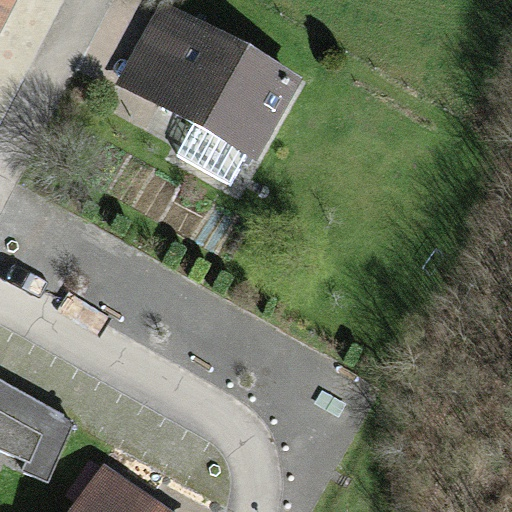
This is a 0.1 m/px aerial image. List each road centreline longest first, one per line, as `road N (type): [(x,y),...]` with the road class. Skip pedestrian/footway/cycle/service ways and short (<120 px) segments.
road 1 (residential): [(248,511),(246,465),(208,411),(0,293)]
road 2 (residential): [(0,135),(63,0)]
